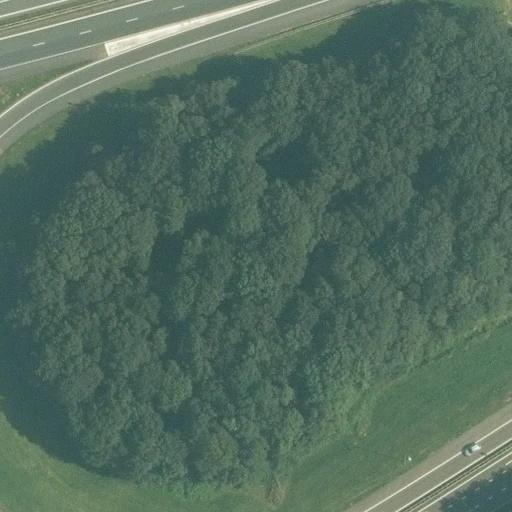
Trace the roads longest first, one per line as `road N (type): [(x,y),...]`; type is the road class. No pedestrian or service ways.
road 1 (motorway): [(0,130),(67,83),(270,0)]
road 2 (motorway): [(0,55),(205,0)]
road 3 (motorway): [(511,429),(377,511)]
